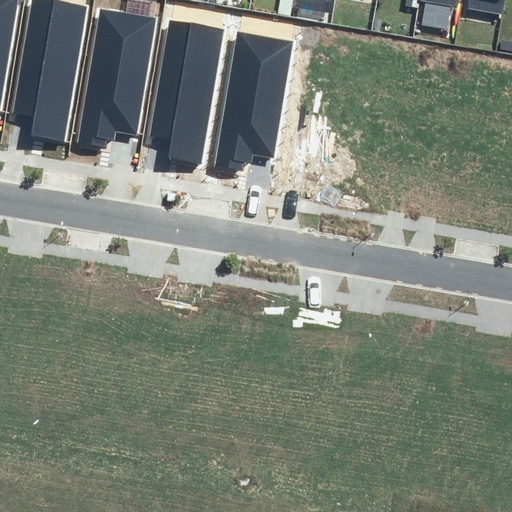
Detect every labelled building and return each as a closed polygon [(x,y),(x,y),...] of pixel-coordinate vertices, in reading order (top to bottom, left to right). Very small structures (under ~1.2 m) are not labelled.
[(0,0),(0,110),(3,111),(22,0),(0,0)] [(33,133),(63,138),(88,2),(74,0),(31,0),(11,110),(36,115),(33,133)] [(503,0),(472,0),(472,4),(502,10),(503,0)] [(102,11),(78,147),(108,152),(111,134),(136,139),(157,21),(102,11)] [(169,160),(199,166),(223,30),(169,20),(147,138),(172,142),(169,160)] [(240,30),(215,166),(245,171),(248,153),(273,158),(295,40),(240,30)] [(40,315),(19,312),(10,368),(31,372),(40,315)]
